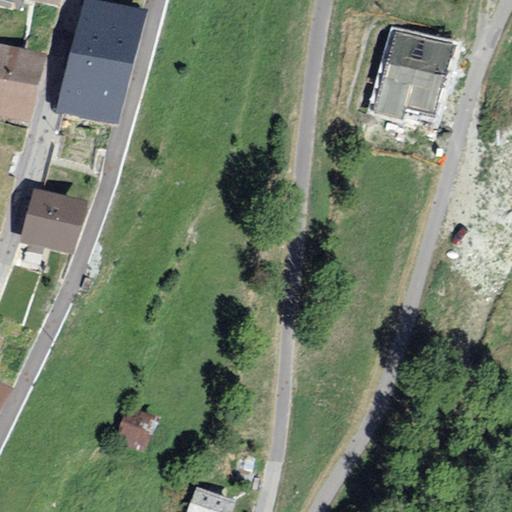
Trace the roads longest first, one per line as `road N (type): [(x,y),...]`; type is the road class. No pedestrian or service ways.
road 1 (residential): [(317,511),(384,394),(473,82),(509,0)]
road 2 (residential): [(324,0),(279,435),(262,511)]
road 3 (residential): [(0,432),(93,222),(156,0)]
road 4 (residential): [(75,0),(0,270)]
